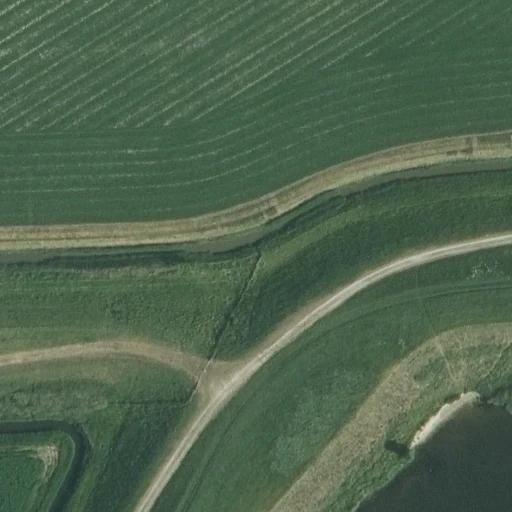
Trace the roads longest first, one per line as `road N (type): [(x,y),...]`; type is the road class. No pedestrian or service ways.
road 1 (track): [(233,383),(282,330),(374,271),(511,232)]
road 2 (track): [(0,363),(110,350),(174,353),(233,383)]
road 3 (track): [(233,383),(132,511)]
